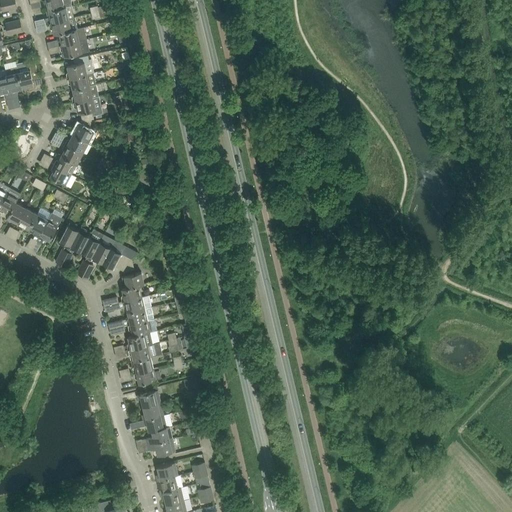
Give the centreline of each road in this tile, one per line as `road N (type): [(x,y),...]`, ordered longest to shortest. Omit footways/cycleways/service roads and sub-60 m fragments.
road 1 (secondary): [(155,0),(278,511)]
road 2 (secondary): [(319,511),(201,0)]
road 3 (residential): [(152,511),(144,474),(130,460),(90,292),(0,243)]
road 4 (residential): [(53,121),(42,52),(22,0)]
